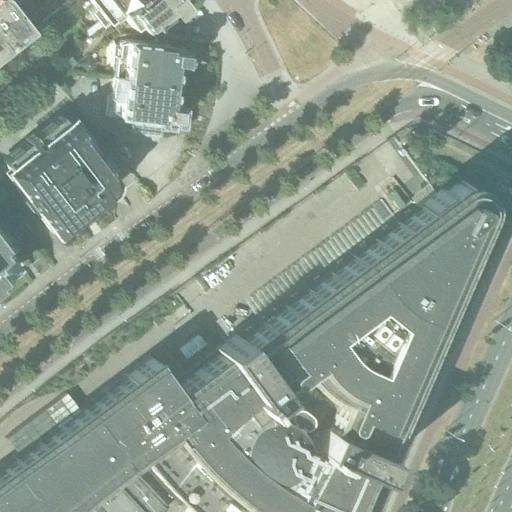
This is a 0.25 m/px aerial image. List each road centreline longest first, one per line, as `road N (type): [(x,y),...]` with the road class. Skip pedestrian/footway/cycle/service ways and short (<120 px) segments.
road 1 (residential): [(0,397),(392,111),(432,95),(484,103)]
road 2 (residential): [(285,123),(0,335)]
road 3 (secondary): [(511,329),(431,511)]
road 4 (residential): [(235,0),(270,64),(285,123)]
